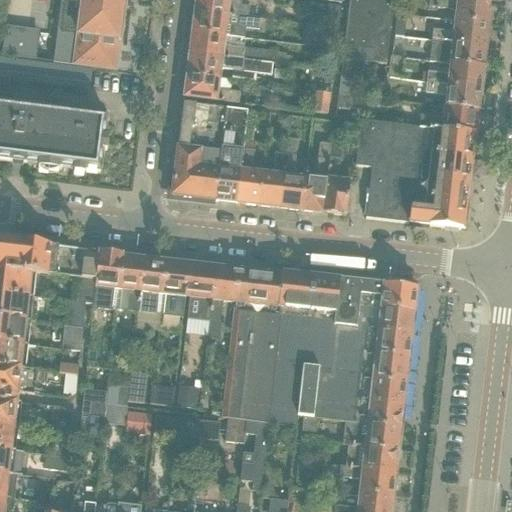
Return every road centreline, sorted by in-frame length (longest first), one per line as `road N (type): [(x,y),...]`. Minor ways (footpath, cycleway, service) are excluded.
road 1 (tertiary): [(506,270),(147,226)]
road 2 (tertiary): [(479,511),(506,270)]
road 3 (residential): [(175,0),(147,226)]
road 4 (tertiary): [(147,226),(0,207)]
